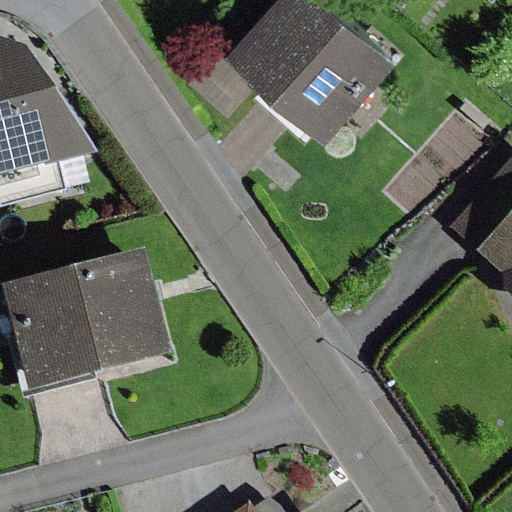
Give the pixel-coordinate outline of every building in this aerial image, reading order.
[(261,17),(236,45),(338,135),(412,52),(352,0),(245,0),(244,2),(261,17)] [(0,177),(99,150),(27,44),(0,34),(0,177)] [(511,159),(451,227),(503,274),(505,289),(511,294),(511,159)] [(145,247),(1,284),(29,389),(172,352),(145,247)] [(251,502),(235,511),(284,511),(280,505),(269,497),(254,507),(251,502)]
